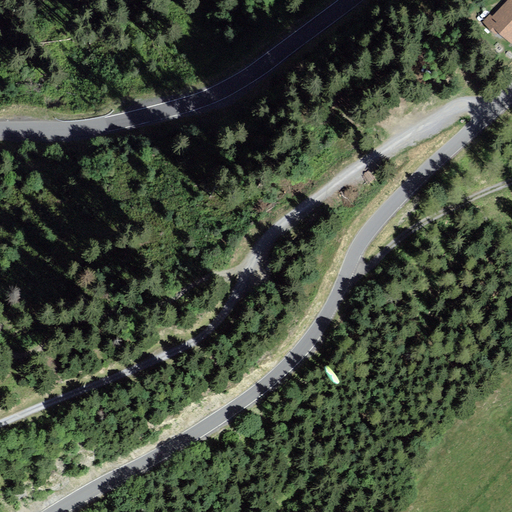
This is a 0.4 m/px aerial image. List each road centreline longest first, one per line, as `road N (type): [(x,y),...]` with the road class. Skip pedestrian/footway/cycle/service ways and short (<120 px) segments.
road 1 (unclassified): [(511,94),(368,229),(326,314),(269,382),(56,511)]
road 2 (track): [(497,106),(451,106),(334,182),(257,244),(234,298),(197,330),(0,408)]
road 3 (unclassified): [(0,128),(101,126),(207,99),(350,0)]
